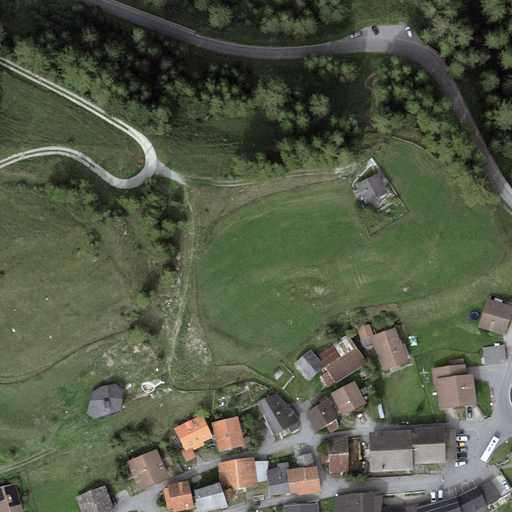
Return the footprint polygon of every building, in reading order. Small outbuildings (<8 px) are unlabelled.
[(378,174),(355,186),(364,205),(387,194),(378,174)] [(511,316),(511,308),(487,300),(478,329),(505,338),(511,316)] [(370,326),(359,331),(364,342),(374,337),(370,326)] [(399,331),(374,340),(387,374),(412,365),(399,331)] [(350,338),(320,359),(339,387),(369,367),(350,338)] [(503,346),(482,348),(484,366),(505,364),(503,346)] [(313,354),(297,368),(311,385),(328,371),(313,354)] [(465,366),(432,369),(434,387),(437,386),(440,411),(476,407),(473,377),(466,377),(465,366)] [(358,386),(335,398),(346,419),(369,407),(358,386)] [(120,387),(93,396),(90,415),(96,421),(124,413),(129,395),(120,387)] [(276,394),(257,404),(275,438),(299,424),(289,407),(276,394)] [(331,403),(311,415),(322,433),(342,421),(331,403)] [(205,419),(179,431),(189,453),(216,441),(205,419)] [(240,420),(214,427),(222,456),(248,449),(240,420)] [(455,431),(369,434),(370,475),(412,474),(412,465),(456,463),(455,431)] [(350,444),(331,446),(334,476),(353,474),(350,444)] [(293,472),(277,476),(280,499),(326,492),(323,469),(316,456),(303,458),(301,450),(288,455),(293,472)] [(167,452),(132,466),(142,491),(172,479),(169,471),(174,469),(167,452)] [(267,463),(257,464),(257,476),(267,475),(267,463)] [(255,464),(227,468),(230,493),(259,489),(255,464)] [(478,487),(456,498),(460,511),(482,511),(488,509),(501,499),(490,481),(479,488),(478,487)] [(192,486),(170,490),(174,511),(180,511),(196,509),(192,486)] [(224,486),(196,493),(201,511),(219,511),(230,509),(224,486)] [(25,511),(19,488),(0,493),(0,511),(25,511)] [(117,511),(108,489),(81,500),(86,511),(117,511)] [(382,495),(333,497),(334,511),(382,511),(383,507),(382,495)] [(460,511),(456,498),(415,510),(414,506),(390,506),(383,507),(382,511),(460,511)]
